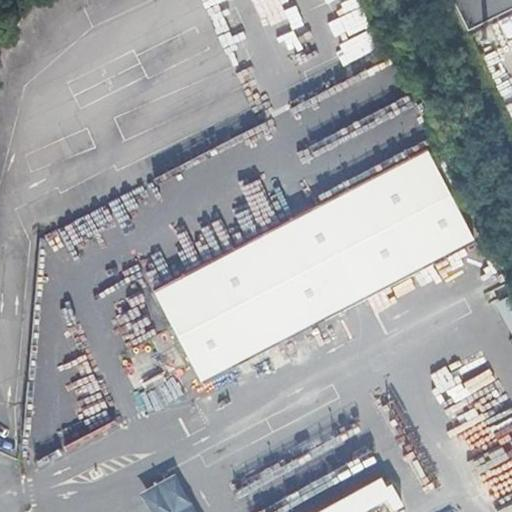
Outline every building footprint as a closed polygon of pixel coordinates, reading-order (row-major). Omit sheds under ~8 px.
[(328,73),(376,51),(351,0),(298,0),(294,2),(328,73)] [(440,0),(452,22),(494,0),(440,0)] [(466,241),(441,196),(415,150),(148,293),(197,385),(466,241)] [(152,388),(158,404),(178,396),(173,381),(152,388)] [(234,483),(245,511),(279,511),(304,502),(287,461),(234,483)] [(193,511),(179,474),(141,488),(150,511),(193,511)] [(384,476),(314,511),(369,511),(395,498),(384,476)]
